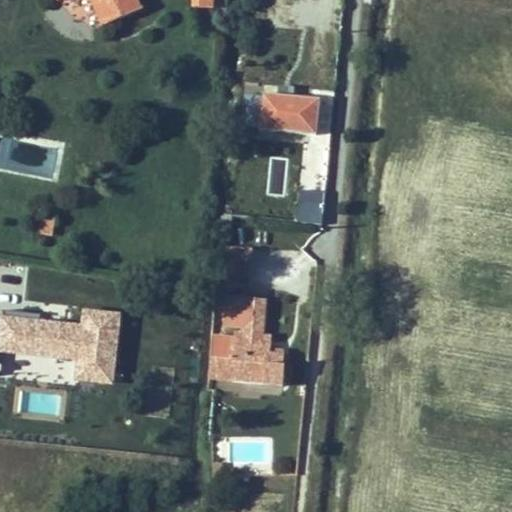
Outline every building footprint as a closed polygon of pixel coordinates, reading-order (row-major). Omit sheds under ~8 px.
[(141,10),(136,0),(91,0),(103,26),(141,10)] [(314,132),(317,97),(260,91),(257,126),(314,132)] [(295,201),(293,220),(313,221),(314,202),(295,201)] [(216,242),(214,279),(249,281),(251,244),(216,242)] [(238,322),(237,331),(210,329),(207,380),(283,385),(285,356),(274,355),(275,336),(259,335),(262,297),(221,294),(219,320),(238,322)] [(0,316),(0,379),(116,386),(120,313),(80,310),(79,321),(0,316)]
